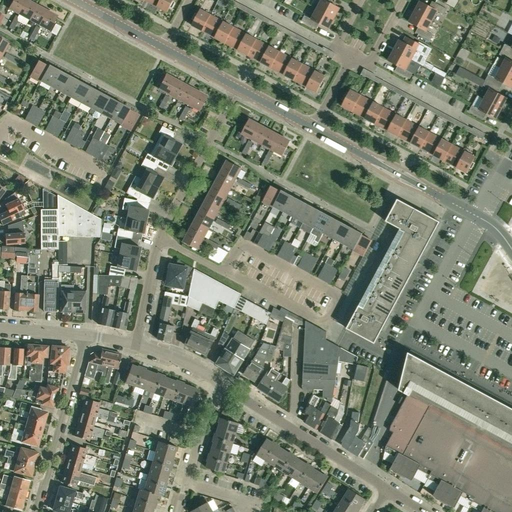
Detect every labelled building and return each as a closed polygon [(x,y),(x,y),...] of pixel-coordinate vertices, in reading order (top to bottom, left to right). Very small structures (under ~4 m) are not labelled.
[(19,14),(26,0),(12,0),(8,8),(19,14)] [(29,19),(36,5),(26,0),(19,14),(29,19)] [(159,0),(156,6),(167,13),(170,8),(172,9),(176,2),(173,1),(173,0),(159,0)] [(321,0),(317,9),(334,18),(339,8),(327,2),(328,0),(321,0)] [(415,12),(432,21),(437,11),(444,15),(447,9),(435,3),(432,8),(420,2),(415,12)] [(39,25),(46,11),(36,5),(29,19),(39,25)] [(203,32),(212,15),(200,9),(198,14),(195,13),(192,19),(194,21),(192,26),(203,32)] [(328,29),(334,18),(317,9),(311,19),(304,15),(301,21),(314,28),(316,22),(328,29)] [(46,11),(39,25),(49,30),(57,16),(46,11)] [(426,31),(432,21),(415,12),(409,22),(421,28),(418,34),(430,40),(433,35),(426,31)] [(214,38),(223,22),(212,15),(203,32),(214,38)] [(226,44),(234,28),(223,22),(214,38),(226,44)] [(237,50),(246,34),(234,28),(226,44),(237,50)] [(248,56),(257,40),(246,34),(237,50),(248,56)] [(260,62),(268,46),(257,40),(248,56),(260,62)] [(399,40),(394,51),(411,60),(431,71),(434,67),(425,62),(432,49),(419,42),(418,44),(411,40),(410,40),(408,45),(403,43),(399,40)] [(505,44),(502,49),(511,54),(511,47),(511,48),(505,44)] [(271,68),(280,52),(268,46),(260,62),(271,68)] [(323,47),(320,52),(333,59),(336,53),(323,47)] [(511,54),(502,49),(499,55),(506,59),(501,69),(511,74),(511,61),(511,59),(511,54)] [(394,51),(388,61),(400,67),(397,73),(409,79),(412,73),(405,70),(411,60),(394,51)] [(282,74),(291,58),(280,52),(271,68),(282,74)] [(294,81),(302,64),(291,58),(282,74),(294,81)] [(48,66),(38,61),(29,76),(40,82),(41,81),(40,81),(48,66)] [(305,87),(314,70),(302,64),(294,81),(305,87)] [(50,86),(59,71),(48,65),(48,66),(40,81),(41,81),(50,86)] [(461,67),(457,74),(464,78),(464,77),(468,71),(461,67)] [(364,68),(361,74),(373,80),(376,75),(364,68)] [(488,75),(485,80),(498,87),(500,81),(511,87),(511,74),(501,69),(495,78),(488,75)] [(314,70),(305,87),(316,93),(319,88),(321,89),(325,83),(323,81),(325,76),(314,70)] [(60,92),(69,76),(59,71),(50,86),(60,92)] [(168,94),(176,80),(165,75),(158,89),(168,94)] [(70,97),(79,81),(69,76),(60,92),(70,97)] [(178,100),(186,85),(176,80),(168,94),(178,100)] [(485,80),(482,85),(490,89),(484,99),(501,108),(507,98),(495,92),(498,87),(485,80)] [(81,102),(89,87),(79,81),(70,97),(81,102)] [(188,105),(196,91),(186,85),(178,100),(188,105)] [(91,108),(99,92),(89,87),(81,102),(91,108)] [(353,112),(362,96),(350,90),(348,95),(345,94),(342,100),(344,101),(341,106),(353,112)] [(196,91),(188,105),(199,110),(206,96),(196,91)] [(98,118),(101,113),(109,98),(99,92),(91,108),(88,112),(92,114),(92,115),(92,117),(96,119),(98,118)] [(364,118),(373,102),(362,96),(353,112),(364,118)] [(111,119),(119,103),(109,98),(101,113),(111,119)] [(472,105),(469,111),(481,118),(484,112),(496,119),(501,108),(484,99),(479,109),(472,105)] [(376,124),(384,108),(373,102),(364,118),(376,124)] [(129,109),(129,110),(129,108),(119,103),(111,119),(120,124),(121,124),(129,109)] [(387,131),(396,114),(384,108),(376,124),(387,131)] [(139,115),(129,110),(129,109),(121,124),(120,124),(120,125),(130,131),(139,115)] [(398,137),(407,120),(396,114),(387,131),(398,137)] [(252,139),(260,125),(249,120),(242,134),(252,139)] [(410,143),(418,126),(407,120),(398,137),(410,143)] [(262,145),(270,131),(260,125),(252,139),(262,145)] [(156,144),(175,155),(181,144),(170,138),(173,132),(162,126),(159,132),(161,134),(156,144)] [(421,149),(430,132),(418,126),(410,143),(421,149)] [(473,127),(470,133),(482,139),(485,134),(473,127)] [(103,132),(97,128),(92,138),(99,141),(103,132)] [(272,150),(280,136),(270,131),(262,145),(272,150)] [(432,155),(441,139),(430,132),(421,149),(432,155)] [(280,136),(272,150),(283,156),(290,142),(280,136)] [(444,161),(452,145),(441,139),(432,155),(444,161)] [(173,158),(175,155),(156,144),(150,155),(147,154),(144,160),(155,165),(158,160),(171,167),(175,159),(173,158)] [(455,167),(464,151),(452,145),(444,161),(455,167)] [(464,151),(455,167),(466,173),(469,168),(471,170),(475,163),(473,162),(475,157),(464,151)] [(152,171),(155,165),(144,160),(141,165),(147,169),(141,179),(157,188),(163,177),(152,171)] [(221,171),(235,179),(241,168),(227,161),(221,171)] [(230,189),(235,179),(221,171),(216,181),(230,189)] [(24,180),(19,176),(15,181),(20,185),(22,182),(24,180)] [(151,199),(157,188),(141,179),(137,186),(131,183),(126,193),(137,199),(140,193),(151,199)] [(225,199),(230,189),(216,181),(211,191),(225,199)] [(281,191),(271,186),(263,201),(273,207),(274,206),(273,206),(281,191)] [(283,211),(292,196),(282,190),(281,191),(273,206),(274,206),(283,211)] [(219,209),(225,199),(211,191),(205,201),(219,209)] [(9,196),(0,203),(0,213),(0,214),(0,221),(2,225),(19,217),(25,214),(15,192),(9,196)] [(100,237),(101,219),(57,195),(57,209),(58,236),(100,237)] [(294,217),(302,201),(292,196),(283,211),(294,217)] [(127,218),(145,222),(147,210),(135,207),(136,201),(124,198),(122,209),(128,211),(127,218)] [(375,343),(440,222),(398,199),(386,221),(400,229),(347,328),(375,343)] [(214,219),(219,209),(205,201),(200,211),(214,219)] [(304,222),(312,207),(302,201),(294,217),(304,222)] [(102,211),(96,207),(93,213),(99,216),(102,211)] [(314,227),(322,212),(312,207),(304,222),(314,227)] [(58,249),(58,236),(57,209),(47,209),(40,210),(41,249),(58,249)] [(209,229),(214,219),(200,211),(194,221),(209,229)] [(324,233),(332,217),(322,212),(314,227),(311,233),(317,236),(315,240),(318,242),(324,233)] [(334,238),(342,223),(332,217),(324,233),(334,238)] [(142,234),(145,222),(127,218),(124,230),(118,229),(116,235),(129,238),(130,231),(142,234)] [(5,245),(24,243),(23,233),(22,220),(7,226),(8,234),(4,234),(5,245)] [(203,239),(209,229),(194,221),(189,232),(203,239)] [(344,244),(352,228),(342,223),(334,238),(344,244)] [(362,235),(362,234),(352,228),(344,244),(353,249),(354,249),(362,235)] [(198,249),(203,239),(189,232),(184,242),(198,249)] [(127,244),(129,238),(116,235),(114,248),(120,249),(119,255),(137,259),(140,247),(127,244)] [(372,240),(362,235),(354,249),(353,249),(353,250),(364,256),(372,240)] [(27,257),(27,249),(28,248),(15,247),(15,252),(16,252),(15,256),(27,257)] [(27,273),(37,274),(38,265),(38,254),(28,254),(27,256),(27,273)] [(135,271),(137,259),(119,255),(117,267),(110,266),(108,275),(121,276),(122,269),(135,271)] [(299,255),(294,265),(297,267),(302,258),(299,255)] [(167,283),(167,285),(183,288),(185,277),(187,277),(192,268),(179,260),(176,266),(171,265),(169,274),(165,281),(167,283)] [(58,272),(58,266),(58,263),(54,262),(54,265),(52,264),(52,280),(44,280),(43,310),(44,312),(49,312),(50,310),(57,310),(58,280),(58,272)] [(221,297),(226,286),(194,269),(189,296),(203,303),(199,311),(211,317),(219,300),(221,297)] [(25,311),(27,282),(28,276),(21,275),(20,293),(14,293),(13,310),(15,310),(16,311),(19,311),(20,310),(25,311)] [(121,276),(108,275),(98,275),(97,294),(106,295),(108,286),(120,288),(123,276),(121,276)] [(127,299),(133,300),(138,276),(123,276),(120,288),(129,289),(127,299)] [(10,284),(4,284),(4,281),(0,280),(0,309),(1,310),(3,309),(8,309),(9,293),(8,291),(8,288),(10,287),(10,284)] [(33,283),(29,282),(27,282),(25,311),(30,311),(31,312),(34,313),(35,311),(37,312),(38,295),(32,294),(33,283)] [(241,294),(226,286),(221,297),(219,300),(235,308),(240,296),(241,294)] [(72,312),(73,292),(61,291),(60,312),(63,312),(62,314),(70,314),(70,312),(72,312)] [(73,292),(72,312),(75,312),(74,314),(82,315),(82,313),(84,313),(85,292),(73,292)] [(111,327),(115,311),(106,309),(109,298),(103,296),(97,323),(111,327)] [(167,324),(170,311),(173,298),(165,296),(162,309),(159,323),(161,324),(158,339),(171,342),(174,326),(167,324)] [(240,296),(235,308),(240,311),(247,300),(240,296)] [(240,311),(247,315),(253,303),(247,300),(240,311)] [(125,330),(125,328),(131,303),(125,302),(123,313),(115,311),(111,327),(125,330)] [(259,306),(253,303),(247,315),(253,318),(259,306)] [(259,321),(265,309),(259,306),(253,318),(259,321)] [(267,325),(272,313),(265,309),(259,321),(267,325)] [(305,325),(306,321),(300,318),(288,312),(285,318),(293,322),(299,325),(305,325)] [(293,322),(285,318),(283,323),(292,327),(293,322)] [(204,332),(197,328),(196,328),(200,321),(195,319),(192,327),(193,327),(185,345),(196,350),(204,332)] [(327,332),(320,328),(306,321),(305,325),(305,328),(304,362),(324,363),(326,340),(327,332)] [(293,327),(292,327),(283,323),(282,328),(292,331),(293,327)] [(219,330),(215,328),(214,328),(211,335),(204,332),(196,350),(207,355),(219,330)] [(292,331),(282,328),(281,328),(276,346),(270,344),(267,356),(265,362),(271,363),(276,348),(284,351),(285,342),(280,341),(282,335),(291,338),(293,332),(292,331)] [(217,363),(216,364),(225,369),(246,335),(238,330),(233,338),(232,338),(217,363)] [(246,335),(225,369),(234,375),(247,354),(250,349),(249,348),(254,340),(246,335)] [(292,338),(291,338),(282,335),(280,341),(285,342),(291,344),(292,338)] [(337,372),(338,361),(341,348),(337,346),(326,340),(324,363),(324,371),(337,372)] [(292,344),(291,344),(285,342),(284,351),(292,353),(292,344)] [(27,354),(27,356),(31,356),(30,366),(29,381),(35,381),(37,345),(28,344),(27,354)] [(47,357),(47,356),(48,346),(37,345),(35,381),(41,381),(43,357),(47,357)] [(57,378),(60,347),(52,346),(50,365),(53,365),(53,371),(48,371),(47,378),(57,378)] [(0,393),(3,395),(5,388),(0,386),(0,378),(0,375),(2,375),(2,365),(10,365),(11,348),(0,347),(0,393)] [(67,363),(68,347),(60,347),(57,378),(47,378),(47,382),(60,386),(62,379),(63,372),(64,372),(65,364),(67,363)] [(10,371),(7,379),(17,380),(18,365),(22,365),(23,349),(13,348),(13,358),(12,364),(10,364),(10,365),(10,371)] [(356,365),(358,357),(341,348),(338,361),(356,365)] [(105,377),(111,352),(101,350),(100,354),(94,353),(90,355),(88,362),(84,376),(93,378),(95,371),(102,372),(101,376),(105,377)] [(105,377),(104,383),(108,384),(112,367),(117,369),(121,355),(111,352),(105,377)] [(475,498),(473,501),(493,511),(511,511),(511,408),(408,352),(399,390),(408,395),(391,426),(389,431),(393,433),(386,446),(403,455),(410,459),(432,471),(430,474),(452,486),(475,498)] [(267,356),(257,353),(252,361),(244,374),(255,381),(264,368),(263,367),(265,362),(267,356)] [(324,371),(324,363),(304,362),(303,386),(304,388),(305,390),(307,391),(309,391),(309,392),(314,392),(314,389),(323,389),(324,371)] [(141,367),(140,368),(131,365),(124,382),(134,386),(141,367)] [(369,368),(356,365),(353,379),(366,382),(369,368)] [(144,389),(151,372),(142,369),(142,368),(141,367),(134,386),(144,389)] [(277,381),(281,374),(271,368),(258,388),(268,395),(277,381)] [(333,396),(337,372),(324,371),(323,389),(324,389),(324,396),(328,396),(333,396)] [(114,384),(118,385),(122,374),(117,372),(114,384)] [(154,393),(160,374),(160,375),(151,372),(144,389),(154,393)] [(154,393),(151,399),(161,403),(163,397),(170,379),(161,376),(161,375),(160,374),(154,393)] [(277,381),(268,395),(279,401),(287,388),(287,387),(291,381),(285,377),(281,384),(277,381)] [(173,400),(180,382),(179,381),(179,382),(170,379),(163,397),(173,400)] [(182,404),(189,386),(180,383),(180,382),(173,400),(182,404)] [(35,385),(33,391),(55,397),(58,387),(48,385),(47,384),(46,389),(35,385)] [(194,402),(199,390),(189,386),(182,404),(188,406),(182,423),(189,426),(197,404),(194,402)] [(5,388),(3,395),(12,398),(15,391),(5,388)] [(81,388),(79,394),(87,396),(88,390),(81,388)] [(33,391),(29,391),(27,395),(31,397),(36,398),(35,402),(41,404),(43,404),(52,407),(55,397),(33,391)] [(318,410),(317,409),(314,407),(319,398),(313,395),(303,413),(307,416),(304,421),(310,425),(318,410)] [(83,408),(108,415),(109,411),(98,408),(99,403),(86,399),(83,408)] [(32,405),(24,403),(21,402),(19,410),(29,413),(28,418),(44,422),(47,412),(39,410),(40,409),(32,407),(32,405)] [(318,410),(310,425),(317,430),(330,405),(326,402),(321,412),(318,410)] [(337,414),(326,435),(334,440),(342,425),(338,423),(342,418),(344,413),(343,413),(344,406),(340,404),(338,410),(337,414)] [(337,414),(338,410),(332,406),(327,416),(326,416),(318,431),(326,435),(337,414)] [(107,420),(108,415),(83,408),(80,418),(94,421),(96,416),(107,420)] [(344,446),(348,449),(356,436),(360,430),(360,423),(358,423),(360,413),(352,412),(350,427),(342,440),(344,442),(343,443),(344,446)] [(40,436),(44,422),(28,418),(26,425),(18,423),(17,429),(24,431),(40,436)] [(93,426),(94,421),(80,418),(78,427),(103,434),(104,430),(93,426)] [(218,428),(236,433),(239,423),(220,418),(220,419),(221,419),(218,428)] [(102,436),(103,434),(78,427),(75,436),(89,440),(90,435),(101,438),(101,439),(107,441),(108,437),(102,436)] [(233,443),(236,433),(218,428),(215,437),(214,437),(214,438),(233,443)] [(368,439),(371,429),(369,428),(361,440),(356,436),(348,449),(358,456),(363,449),(368,452),(374,443),(368,439)] [(37,446),(40,436),(24,431),(22,437),(12,434),(10,441),(21,444),(22,443),(29,445),(30,444),(37,446)] [(230,453),(233,443),(214,438),(215,438),(212,448),(230,453)] [(266,460),(276,443),(275,444),(267,439),(257,455),(266,460)] [(177,448),(177,447),(158,441),(155,451),(173,457),(176,448),(177,448)] [(274,466),(284,450),(276,445),(277,444),(276,443),(266,460),(274,466)] [(70,454),(95,461),(96,457),(85,454),(86,449),(73,445),(70,454)] [(403,455),(386,446),(385,451),(396,458),(390,469),(401,475),(410,459),(403,455)] [(37,453),(21,448),(17,447),(15,453),(6,451),(4,456),(9,457),(32,464),(33,460),(35,459),(37,453)] [(227,463),(230,453),(212,448),(210,457),(209,456),(208,457),(227,463)] [(283,471),(293,454),(292,455),(284,450),(274,466),(283,471)] [(170,466),(173,457),(155,451),(152,461),(171,467),(171,466),(170,466)] [(93,466),(95,461),(70,454),(67,464),(81,467),(82,462),(93,466)] [(291,477),(301,461),(293,456),(294,455),(293,454),(283,471),(291,477)] [(31,468),(32,464),(9,457),(7,462),(12,464),(10,470),(31,476),(32,469),(31,468)] [(224,473),(227,463),(208,457),(208,458),(209,458),(206,468),(224,473)] [(428,479),(430,474),(432,471),(410,459),(401,475),(412,481),(418,469),(429,475),(427,479),(428,479)] [(171,467),(152,461),(149,471),(167,476),(170,467),(171,467)] [(300,482),(311,465),(310,465),(310,466),(301,461),(291,477),(300,482)] [(79,472),(81,467),(67,464),(65,473),(95,481),(96,477),(79,472)] [(309,487),(319,472),(311,467),(311,466),(311,465),(300,482),(309,487)] [(165,485),(167,476),(149,471),(146,481),(165,486),(166,486),(165,485)] [(319,472),(309,487),(318,493),(328,476),(327,476),(327,477),(319,472)] [(94,485),(95,481),(65,473),(62,482),(76,486),(77,481),(94,485)] [(3,479),(2,484),(7,486),(11,487),(26,491),(29,481),(19,478),(8,475),(5,474),(3,479)] [(444,502),(452,486),(430,474),(428,479),(439,485),(433,496),(444,502)] [(165,487),(165,486),(146,481),(144,490),(157,495),(161,496),(164,487),(165,487)] [(0,493),(24,500),(26,491),(7,486),(6,490),(0,488),(0,493)] [(470,506),(473,501),(475,498),(452,486),(444,502),(455,508),(461,496),(472,502),(470,506)] [(83,493),(69,490),(59,487),(58,491),(56,490),(54,498),(71,503),(73,497),(81,499),(83,493)] [(144,490),(139,489),(136,499),(155,505),(155,504),(154,504),(157,495),(144,490)] [(344,498),(360,508),(361,508),(360,507),(365,499),(349,489),(344,498)] [(21,509),(24,500),(0,493),(0,497),(7,500),(5,505),(21,509)] [(91,508),(92,509),(103,511),(107,498),(95,495),(91,508)] [(281,503),(286,505),(289,500),(284,497),(281,503)] [(69,508),(71,503),(54,498),(52,505),(54,506),(53,510),(60,511),(77,511),(78,511),(69,508)] [(360,509),(360,508),(344,498),(338,506),(347,511),(356,511),(359,508),(360,509)] [(155,505),(136,499),(133,509),(144,511),(151,511),(154,505),(155,505)] [(211,511),(213,511),(208,502),(206,499),(200,502),(202,505),(191,511),(211,511)] [(493,511),(473,501),(470,506),(482,511),(481,511),(493,511)]
